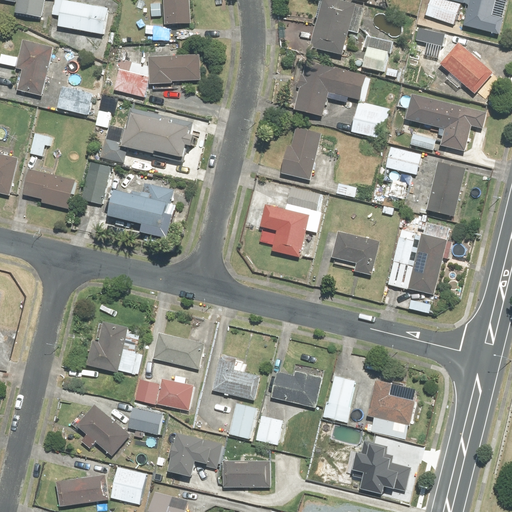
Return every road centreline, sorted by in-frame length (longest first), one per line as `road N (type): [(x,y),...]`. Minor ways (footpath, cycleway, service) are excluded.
road 1 (residential): [(491,359),(199,288)]
road 2 (residential): [(250,0),(251,74),(199,288)]
road 3 (residential): [(3,511),(63,255)]
road 4 (secondary): [(454,511),(491,359)]
road 5 (residential): [(199,288),(63,255)]
